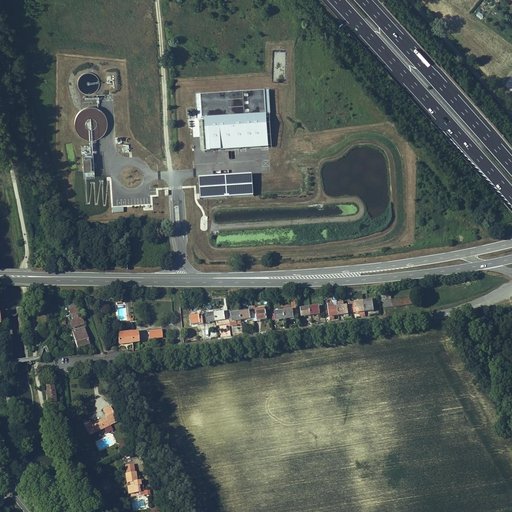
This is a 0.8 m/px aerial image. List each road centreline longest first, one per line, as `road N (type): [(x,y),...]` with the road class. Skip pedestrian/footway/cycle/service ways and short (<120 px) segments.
road 1 (unclassified): [(50,361),(74,369),(170,357),(395,322),(511,291)]
road 2 (track): [(504,226),(292,0)]
road 3 (primary): [(187,279),(273,283),(479,263)]
road 4 (primary): [(459,252),(187,279)]
road 5 (motorway): [(335,0),(511,196)]
road 6 (motorway): [(511,167),(362,0)]
road 7 (primary): [(0,276),(187,279)]
road 8 (track): [(169,176),(156,0)]
